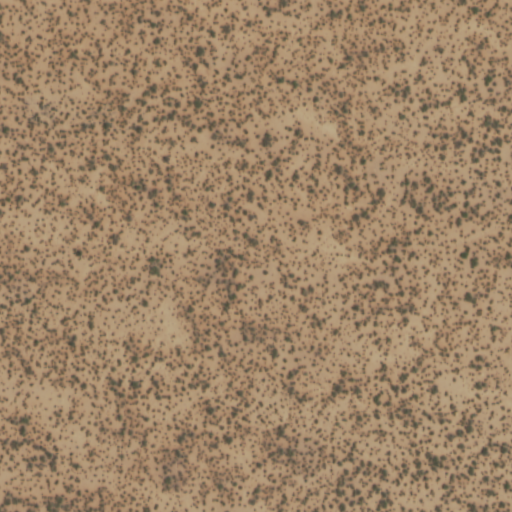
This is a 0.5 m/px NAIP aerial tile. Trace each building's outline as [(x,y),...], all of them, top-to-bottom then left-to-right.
[(177,0),(176,2),(192,26),(179,35),(184,49),(198,45),(217,73),(232,50),(244,52),(232,60),(265,67),(255,82),(364,48),(371,37),(356,34),(360,14),(392,4),(388,2),(390,0),(177,0)] [(0,92),(100,89),(102,79),(85,80),(80,71),(60,66),(57,77),(49,65),(56,61),(33,55),(31,52),(20,49),(21,44),(50,25),(23,27),(22,16),(0,17),(0,92)] [(511,158),(491,124),(511,103),(511,42),(466,49),(464,32),(398,71),(411,92),(380,164),(226,100),(245,251),(247,251),(272,256),(288,254),(511,347),(511,158)] [(173,178),(80,157),(65,174),(30,178),(28,160),(0,134),(0,266),(15,270),(1,245),(15,237),(37,257),(34,257),(44,275),(63,273),(49,250),(173,178)] [(153,156),(151,146),(140,148),(141,155),(146,154),(148,164),(160,162),(162,170),(181,166),(179,157),(174,159),(173,152),(153,156)] [(94,331),(113,326),(108,306),(99,308),(98,304),(84,307),(85,314),(90,313),(94,331)]
